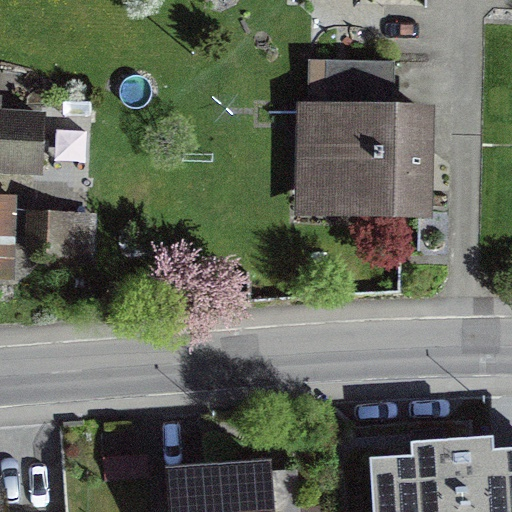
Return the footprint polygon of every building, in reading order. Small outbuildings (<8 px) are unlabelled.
[(409,114),(393,113),(324,112),(309,112),(308,150),(321,150),(320,195),(379,196),(379,209),(420,210),(421,149),(408,148),(409,114)] [(0,115),(0,266),(10,267),(13,195),(0,194),(0,167),(42,169),(43,117),(0,115)] [(90,216),(34,212),(31,253),(87,257),(90,216)] [(511,511),(511,458),(489,460),(489,448),(416,452),(417,466),(376,469),(378,511),(511,511)] [(266,467),(169,474),(172,511),(297,511),(296,496),(268,498),(266,467)]
